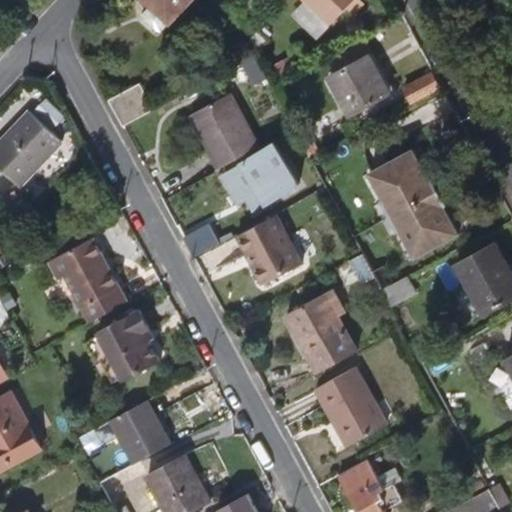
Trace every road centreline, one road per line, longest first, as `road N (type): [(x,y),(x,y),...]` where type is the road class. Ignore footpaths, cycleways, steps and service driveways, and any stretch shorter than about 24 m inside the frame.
road 1 (residential): [(310,511),(67,65),(36,40)]
road 2 (residential): [(511,166),(440,35),(430,0)]
